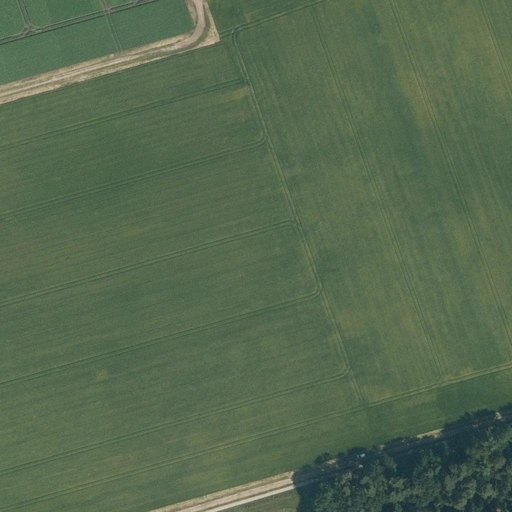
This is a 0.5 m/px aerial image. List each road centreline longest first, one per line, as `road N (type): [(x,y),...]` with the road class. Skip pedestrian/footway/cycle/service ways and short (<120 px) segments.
road 1 (track): [(184,511),(511,416)]
road 2 (track): [(195,0),(202,27),(188,42),(0,95)]
